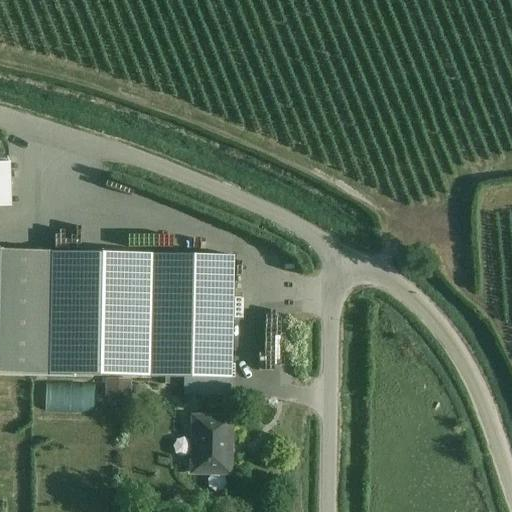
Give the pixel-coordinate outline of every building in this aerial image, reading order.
[(8,163),(0,162),(0,207),(10,207),(8,163)] [(0,375),(48,376),(48,375),(183,378),(183,394),(229,395),(232,256),(0,251),(0,375)] [(242,312),(243,293),(233,292),(232,312),(242,312)] [(259,314),(237,313),(235,366),(257,366),(259,314)] [(129,380),(104,380),(104,385),(104,402),(129,402),(129,380)] [(191,473),(228,473),(229,419),(192,418),(191,473)]
